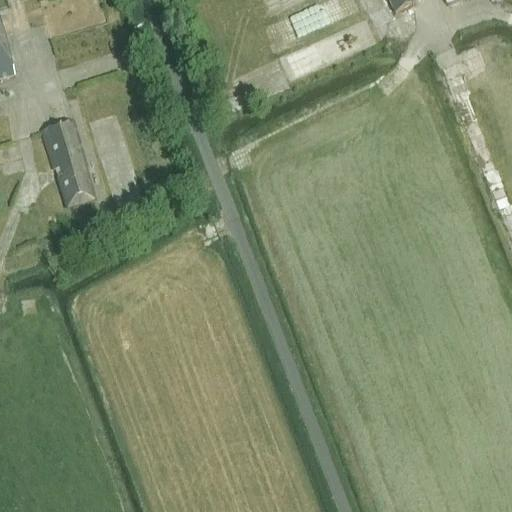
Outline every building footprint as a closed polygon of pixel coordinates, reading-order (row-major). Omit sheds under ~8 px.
[(61,5),(63,15),(88,10),(86,0),(44,0),(46,8),(61,5)] [(385,0),(394,16),(417,5),(414,0),(385,0)] [(442,0),(446,8),(466,0),(487,0),(489,5),(502,0),(442,0)] [(0,79),(12,76),(0,31),(0,79)] [(96,203),(86,170),(88,170),(74,123),(40,133),(53,173),(56,172),(58,180),(56,180),(66,212),(96,203)]
